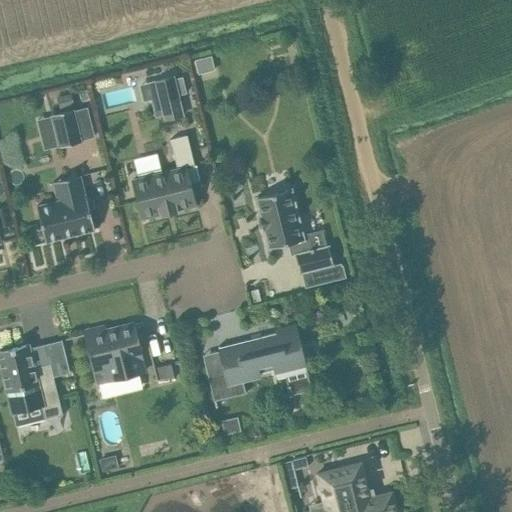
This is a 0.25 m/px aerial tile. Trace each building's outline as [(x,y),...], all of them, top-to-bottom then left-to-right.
[(198,73),(214,69),(210,55),(195,59),(198,73)] [(182,115),(172,76),(155,80),(165,119),(182,115)] [(71,94),(57,97),(59,108),(73,105),(71,94)] [(74,109),(52,114),(60,147),(82,141),(74,109)] [(139,178),(132,180),(141,217),(161,213),(161,215),(175,212),(175,209),(195,204),(190,183),(198,181),(187,135),(170,139),(177,169),(161,173),(160,169),(138,174),(139,178)] [(80,175),(65,179),(53,182),(58,201),(37,206),(37,205),(36,206),(45,242),(46,242),(46,241),(93,230),(94,230),(85,193),(84,194),(80,176),(80,175)] [(291,189),(255,198),(256,200),(268,247),(268,249),(292,243),(295,254),(295,255),(299,271),(299,272),(299,273),(334,265),(333,263),(329,247),(329,245),(327,246),(313,250),(310,237),(303,238),(291,190),(291,189)] [(96,385),(145,373),(142,361),(144,361),(135,326),(106,333),(105,329),(84,334),(96,385)] [(304,364),(297,333),(277,337),(276,333),(219,347),(218,346),(227,383),(228,383),(227,382),(304,363),(304,364)] [(50,364),(34,368),(28,345),(0,351),(0,361),(12,413),(41,406),(45,419),(62,414),(50,364)] [(171,363),(157,366),(160,380),(167,379),(174,377),(171,363)] [(224,433),(240,430),(238,417),(221,421),(224,433)] [(94,471),(89,455),(77,458),(81,474),(94,471)] [(115,455),(99,459),(102,471),(118,467),(115,455)] [(290,459),(293,469),(308,466),(305,456),(290,459)] [(325,509),(316,511),(388,511),(396,509),(391,492),(375,496),(373,488),(368,490),(361,463),(317,474),(325,509)]
